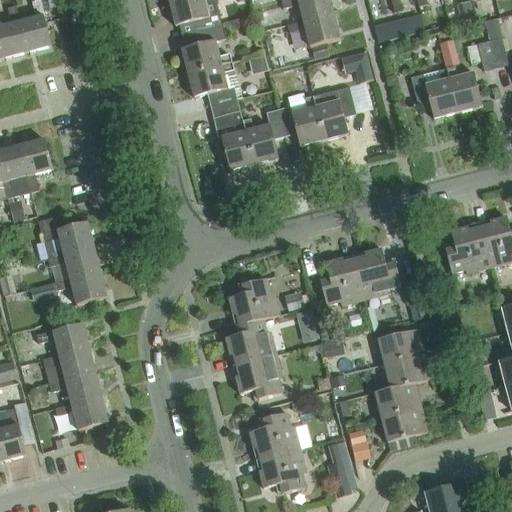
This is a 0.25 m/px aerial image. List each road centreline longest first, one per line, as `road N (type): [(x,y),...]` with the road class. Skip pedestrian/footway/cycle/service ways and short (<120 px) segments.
road 1 (residential): [(200,244),(228,247),(511,171)]
road 2 (residential): [(200,244),(185,217),(128,0)]
road 3 (residential): [(178,460),(152,353),(159,313),(200,244)]
road 4 (residential): [(0,505),(178,460)]
road 5 (residential): [(511,438),(405,465),(368,511)]
